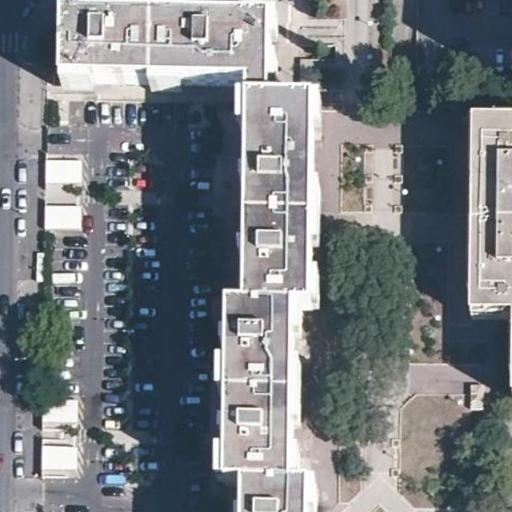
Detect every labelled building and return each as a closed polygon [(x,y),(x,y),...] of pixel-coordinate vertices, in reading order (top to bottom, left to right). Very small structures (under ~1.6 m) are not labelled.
[(216,82),(235,83),(252,83),(248,308),(231,308),(231,309),(227,484),(245,486),(244,511),(309,511),(310,486),(293,485),(293,446),(294,338),(295,310),(312,310),(313,217),(315,128),(315,100),(276,100),(276,20),(275,19),(248,19),(215,19),(177,19),(164,19),(123,19),(90,20),(69,20),(65,80),(106,81),(186,82),(216,82)] [(469,91),(445,90),(444,102),(469,103),(469,91)] [(511,121),(473,121),(473,179),(471,315),(511,315),(511,121)] [(46,161),(46,190),(58,190),(58,185),(81,186),(82,161),(46,161)] [(46,206),(45,230),(80,231),(81,207),(46,206)] [(470,383),(470,430),(482,430),(483,383),(470,383)] [(42,471),(77,471),(77,447),(42,446),(42,471)]
